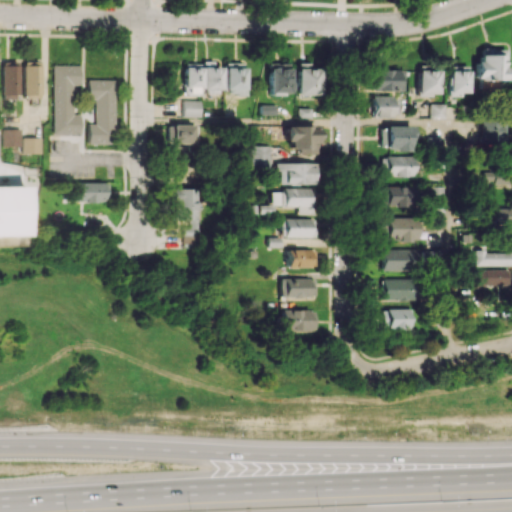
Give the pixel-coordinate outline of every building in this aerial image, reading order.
[(502,50),(479,49),(479,56),(473,56),(472,79),(502,80),(502,50)] [(17,61),(1,61),(1,99),(18,99),(17,61)] [(38,97),(39,61),(23,61),(22,97),(38,97)] [(220,67),(212,67),(213,61),(202,61),(202,64),(182,64),(182,87),(184,87),(184,95),(202,95),(202,93),(219,93),(220,67)] [(243,62),(223,63),(224,94),(244,93),(243,62)] [(52,134),(79,134),(79,114),(73,114),(73,86),(80,86),(80,64),(53,64),(52,134)] [(287,64),(265,65),(266,94),(288,93),(287,64)] [(446,95),(466,94),(465,65),(446,65),(446,95)] [(293,95),(317,95),(318,68),(294,68),(293,95)] [(402,91),(401,69),(369,70),(370,91),(402,91)] [(415,93),(437,93),(436,69),(415,70),(415,93)] [(87,144),(113,144),(114,80),(87,79),(87,99),(94,100),(94,124),(87,123),(87,144)] [(477,91),(493,90),(493,80),(477,81),(477,91)] [(395,117),(395,96),(370,96),(370,117),(395,117)] [(182,116),(199,117),(199,100),(182,99),(182,116)] [(429,118),(443,118),(444,103),(429,103),(429,118)] [(274,105),(258,105),(258,114),(273,115),(274,105)] [(480,143),(502,142),(501,120),(479,121),(480,143)] [(195,125),(167,124),(166,143),(195,144),(195,125)] [(315,127),(285,126),(285,148),(296,149),(296,153),(315,154),(315,127)] [(412,150),(411,126),(384,126),(385,150),(412,150)] [(1,146),(19,146),(20,129),(2,128),(1,146)] [(39,138),(21,137),(21,153),(39,153),(39,138)] [(268,145),(249,146),(249,168),(269,168),(268,145)] [(413,175),(413,156),(380,157),(380,176),(413,175)] [(315,162),(276,163),(276,184),(315,184),(315,162)] [(479,184),(501,185),(501,169),(480,168),(479,184)] [(0,182),(23,182),(24,239),(0,239),(0,182)] [(70,182),(71,202),(107,201),(106,182),(70,182)] [(378,205),(412,206),(413,187),(378,186),(378,205)] [(442,186),(429,187),(430,216),(443,216),(442,186)] [(182,242),(198,242),(199,199),(198,199),(198,188),(175,188),(174,222),(182,222),(182,242)] [(269,191),(269,205),(262,205),(262,213),(273,213),(273,206),(295,206),(295,214),(312,214),(312,188),(281,188),(281,191),(269,191)] [(509,223),(509,209),(480,210),(480,224),(509,223)] [(282,236),(313,237),(314,218),(282,217),(282,236)] [(416,240),(417,218),(381,217),(381,239),(416,240)] [(279,247),(279,237),(266,237),(266,246),(279,247)] [(314,267),(315,250),(286,249),(285,267),(314,267)] [(380,270),(416,269),(415,249),(380,249),(380,270)] [(507,252),(471,251),(471,265),(507,266),(507,252)] [(472,286),(506,287),(507,269),(472,269),(472,286)] [(278,279),(279,297),(314,296),(314,278),(278,279)] [(381,278),(381,300),(414,300),(414,279),(381,278)] [(382,328),(412,328),(412,308),(381,309),(382,328)] [(280,310),(281,331),(314,330),(314,310),(280,310)]
